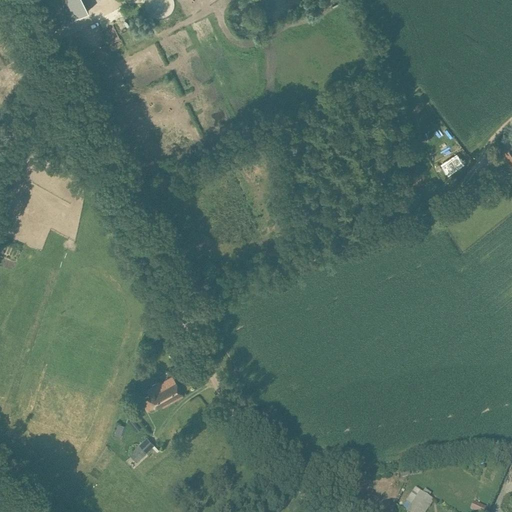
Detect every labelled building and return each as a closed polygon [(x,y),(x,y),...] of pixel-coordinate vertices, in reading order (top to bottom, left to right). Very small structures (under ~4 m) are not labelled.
[(54,0),(66,22),(84,13),(77,0),(54,0)] [(129,20),(117,24),(119,30),(131,26),(129,20)] [(511,142),(500,149),(509,164),(511,168),(511,142)] [(449,174),(463,164),(458,156),(443,167),(449,174)] [(493,189),(493,188),(486,181),(470,196),(477,204),(493,189)] [(158,347),(162,344),(159,339),(158,340),(156,337),(153,339),(158,347)] [(184,396),(173,376),(146,392),(149,397),(143,401),(148,411),(155,407),(156,409),(162,406),(162,407),(184,396)] [(137,462),(153,446),(146,438),(129,454),(137,462)] [(408,469),(400,471),(402,478),(410,476),(408,469)] [(426,511),(433,502),(420,493),(406,511),(426,511)] [(471,509),(476,511),(479,511),(482,506),(474,503),(471,509)]
